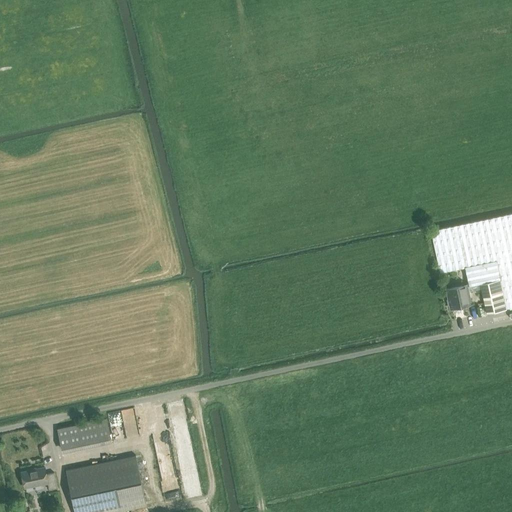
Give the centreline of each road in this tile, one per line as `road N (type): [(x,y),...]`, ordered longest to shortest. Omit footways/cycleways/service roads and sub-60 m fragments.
road 1 (track): [(195,407),(225,400),(237,411),(259,502)]
road 2 (track): [(191,391),(215,493),(208,511)]
